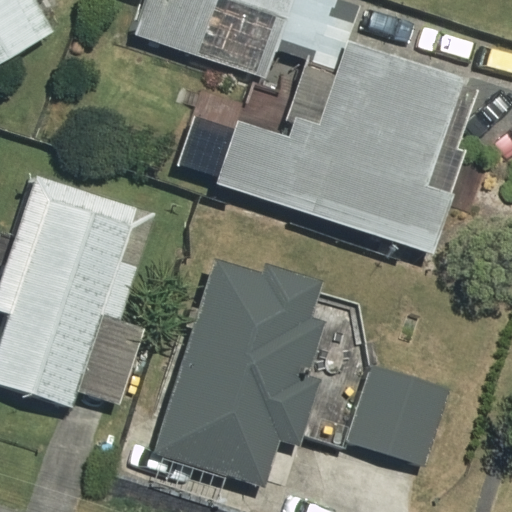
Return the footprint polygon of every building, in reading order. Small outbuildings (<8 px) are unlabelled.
[(0,0),(0,67),(63,31),(44,0),(0,0)] [(180,47),(229,64),(238,39),(287,56),(305,0),(160,0),(193,11),(180,47)] [(222,182),(444,254),(464,194),(438,186),(474,77),(358,39),(330,126),(304,118),(299,136),(243,117),(222,182)] [(0,373),(0,376),(82,405),(87,390),(129,404),(155,329),(127,319),(163,218),(46,177),(1,306),(21,313),(0,373)] [(224,256),(163,450),(272,486),(288,438),(306,444),(328,381),(315,376),(332,320),(319,315),(332,277),(274,258),(269,272),(224,256)] [(355,442),(431,467),(457,389),(380,364),(355,442)] [(141,410),(133,435),(148,440),(156,416),(141,410)] [(150,474),(160,446),(132,437),(122,464),(150,474)]
